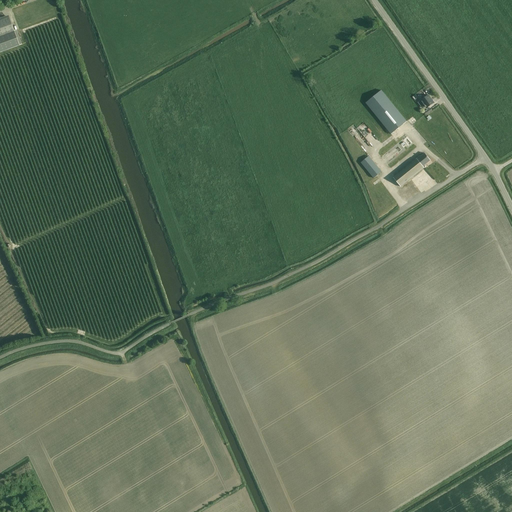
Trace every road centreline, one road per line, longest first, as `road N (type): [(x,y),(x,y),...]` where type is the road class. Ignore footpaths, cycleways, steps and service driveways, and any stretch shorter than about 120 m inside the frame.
road 1 (unclassified): [(187,314),(324,258),(484,156)]
road 2 (unclassified): [(484,156),(374,0)]
road 3 (unclassified): [(0,357),(64,341),(121,352),(171,322)]
